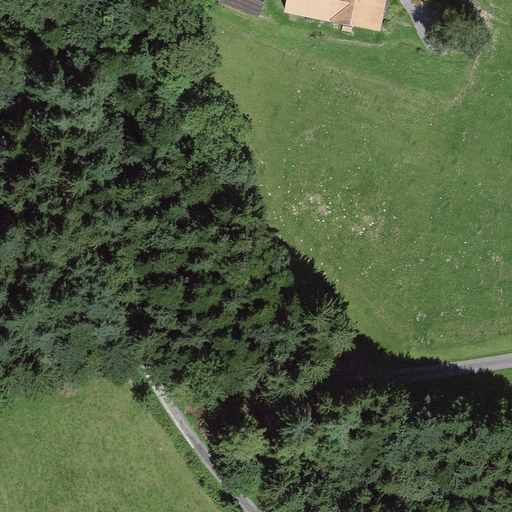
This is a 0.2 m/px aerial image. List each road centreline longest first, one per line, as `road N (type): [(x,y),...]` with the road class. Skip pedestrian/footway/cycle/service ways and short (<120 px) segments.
road 1 (track): [(250,511),(151,377),(31,92),(0,53)]
road 2 (track): [(511,362),(280,398),(261,434),(269,511)]
